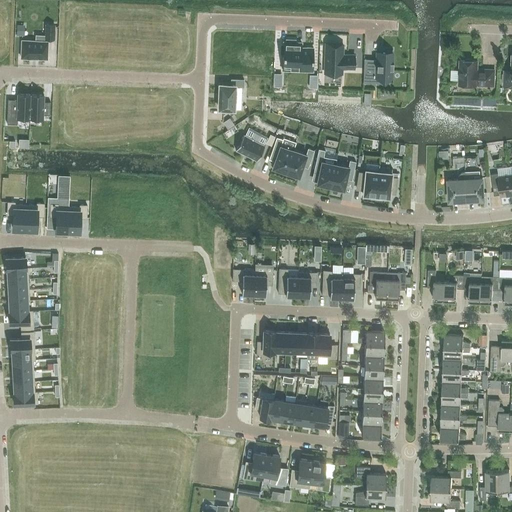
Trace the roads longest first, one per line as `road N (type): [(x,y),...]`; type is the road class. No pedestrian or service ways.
road 1 (residential): [(200,80),(197,149),(205,155),(308,201),(418,220)]
road 2 (residential): [(228,426),(235,309),(405,316)]
road 3 (residential): [(371,25),(202,18),(200,80)]
road 4 (residential): [(0,71),(200,80)]
road 5 (residential): [(400,448),(228,426)]
road 6 (residential): [(132,245),(126,415)]
road 7 (residential): [(423,316),(418,449)]
road 8 (residential): [(400,448),(405,316)]
road 9 (residential): [(0,240),(132,245)]
road 10 (residential): [(0,415),(126,415)]
